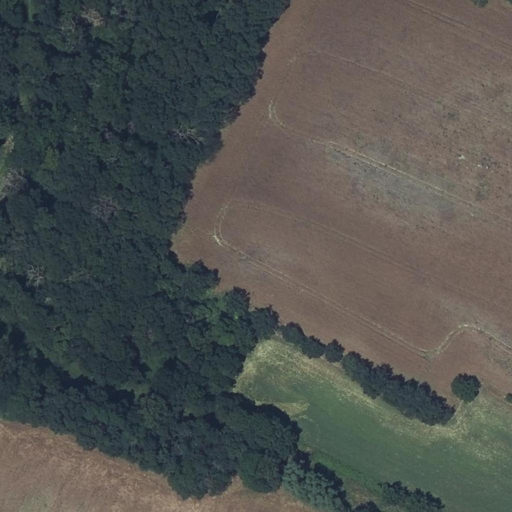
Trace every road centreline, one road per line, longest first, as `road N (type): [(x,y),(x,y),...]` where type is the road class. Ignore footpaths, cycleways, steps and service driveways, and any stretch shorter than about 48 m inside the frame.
road 1 (track): [(401,511),(0,328)]
road 2 (track): [(0,157),(30,0)]
